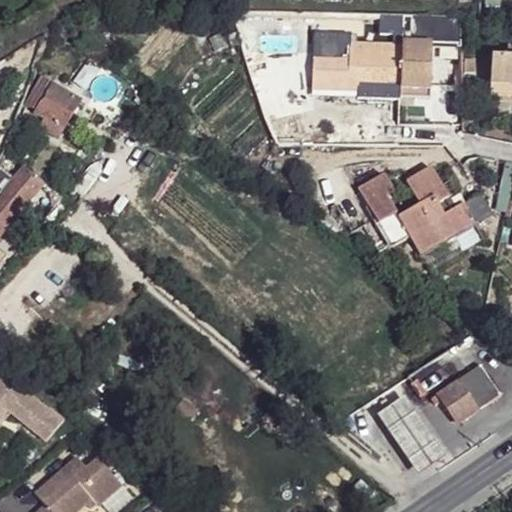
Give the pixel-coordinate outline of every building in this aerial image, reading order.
[(441,17),(404,16),(404,27),(440,29),(441,17)] [(470,56),(482,57),(482,31),(471,31),(470,56)] [(351,34),(314,32),(312,88),(349,90),(349,81),(369,82),(374,82),(373,94),(400,96),(400,93),(403,46),(351,43),(351,34)] [(403,41),(403,46),(400,93),(430,94),(432,48),(433,43),(403,41)] [(511,89),(511,43),(506,43),(505,60),(489,60),(488,89),(511,89)] [(471,61),(463,60),(462,74),(471,74),(471,61)] [(23,103),(35,111),(50,86),(37,78),(23,103)] [(349,81),(349,90),(368,91),(369,82),(349,81)] [(77,103),(50,86),(35,111),(34,114),(43,119),(40,123),(44,126),(41,132),(55,140),(77,103)] [(488,98),(511,98),(511,89),(488,89),(488,98)] [(148,109),(134,128),(147,139),(161,118),(148,109)] [(123,120),(114,132),(124,140),(134,128),(123,120)] [(299,134),(279,136),(283,146),(299,146),(299,134)] [(0,196),(14,180),(0,168),(0,196)] [(42,186),(23,170),(14,180),(0,196),(0,202),(16,216),(25,206),(42,186)] [(417,258),(452,238),(435,208),(446,201),(439,190),(428,170),(403,184),(418,209),(396,221),(394,217),(376,227),(389,250),(407,240),(417,258)] [(376,227),(394,217),(384,201),(393,196),(382,179),(355,193),(376,227)] [(435,208),(452,238),(466,229),(455,210),(442,188),(439,190),(446,201),(435,208)] [(479,195),(455,210),(466,229),(482,221),(478,213),(487,208),(479,195)] [(0,233),(16,216),(0,202),(0,233)] [(478,213),(482,221),(491,215),(487,208),(478,213)] [(506,392),(486,363),(426,404),(431,411),(441,404),(456,426),(506,392)] [(5,375),(0,380),(0,427),(2,426),(0,424),(0,421),(9,410),(49,443),(65,423),(5,375)] [(402,398),(374,418),(410,469),(415,477),(443,459),(437,450),(402,398)] [(2,426),(0,427),(0,449),(12,435),(2,426)] [(44,509),(40,511),(79,511),(85,507),(90,502),(94,505),(97,509),(120,488),(96,461),(85,471),(75,460),(33,497),(44,509)] [(90,502),(85,507),(88,511),(94,505),(90,502)]
